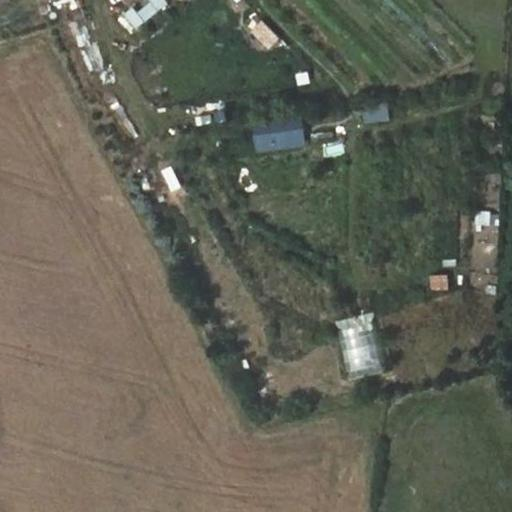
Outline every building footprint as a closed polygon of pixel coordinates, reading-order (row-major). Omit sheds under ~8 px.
[(258,19),(247,31),(267,49),(278,37),(258,19)] [(363,124),(388,120),(385,100),(360,104),(363,124)] [(195,103),(196,121),(223,120),(222,102),(195,103)] [(253,154),(304,145),(297,112),(247,121),(253,154)] [(341,182),(268,186),(270,217),(343,213),(341,182)] [(474,210),(472,226),(487,227),(489,211),(474,210)] [(444,274),(427,276),(429,291),(446,289),(444,274)] [(369,321),(337,331),(349,371),(381,361),(369,321)]
